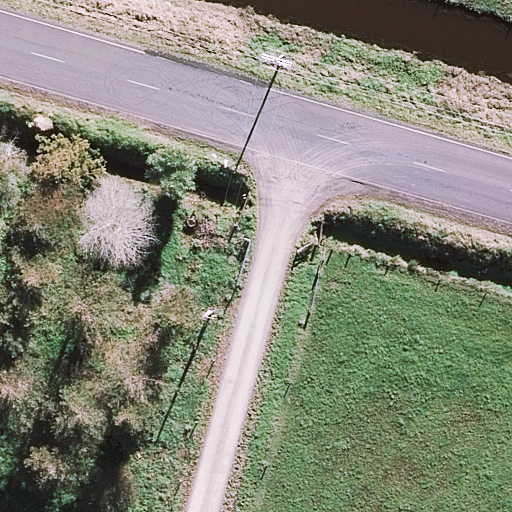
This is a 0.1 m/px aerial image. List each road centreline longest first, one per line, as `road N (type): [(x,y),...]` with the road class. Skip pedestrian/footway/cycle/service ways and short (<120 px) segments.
road 1 (unclassified): [(0,43),(511,191)]
road 2 (track): [(200,511),(302,130)]
